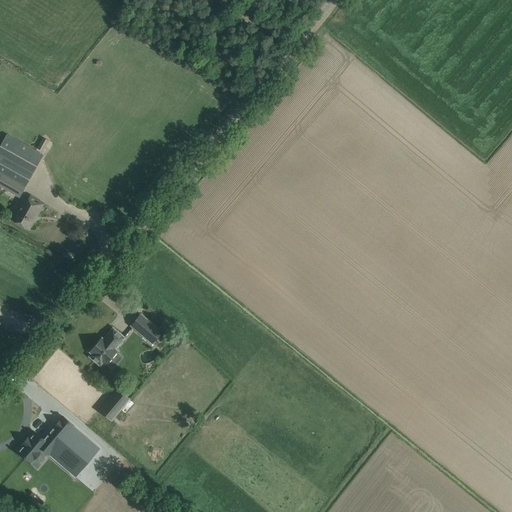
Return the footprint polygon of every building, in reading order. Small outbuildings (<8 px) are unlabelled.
[(0,185),(19,197),(25,187),(24,187),(42,155),(6,135),(0,146),(0,185)] [(38,150),(43,152),(47,140),(41,138),(38,150)] [(29,229),(44,203),(31,195),(28,201),(23,198),(19,205),(19,206),(20,204),(22,205),(13,221),(29,229)] [(131,325),(152,343),(161,332),(140,315),(131,325)] [(89,357),(100,366),(103,363),(105,365),(117,351),(114,349),(124,338),(113,329),(104,340),(101,338),(90,352),(92,354),(89,357)] [(99,410),(112,421),(130,399),(117,388),(99,410)] [(31,421),(32,422),(32,423),(42,430),(55,414),(56,414),(61,408),(49,398),(31,421)] [(34,434),(17,454),(30,464),(43,449),(48,453),(47,455),(82,485),(106,456),(61,418),(41,440),(34,434)]
